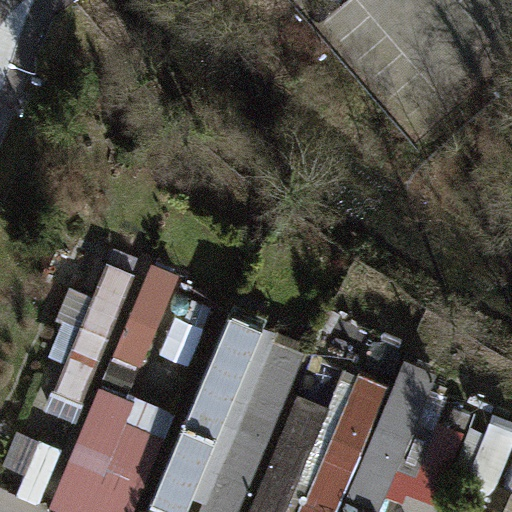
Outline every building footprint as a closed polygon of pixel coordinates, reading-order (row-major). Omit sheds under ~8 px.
[(33,493),(68,500),(97,353),(191,372),(203,310),(180,306),(186,273),(111,257),(103,296),(74,290),(33,493)] [(230,318),(162,511),(164,511),(294,511),(331,407),(297,396),(314,347),(230,318)] [(401,387),(363,372),(305,511),(440,511),(453,481),(419,467),(456,377),(412,360),(401,387)] [(69,511),(133,511),(174,412),(105,384),(55,506),(69,511)] [(500,489),(511,458),(511,421),(486,412),(461,474),(500,489)]
